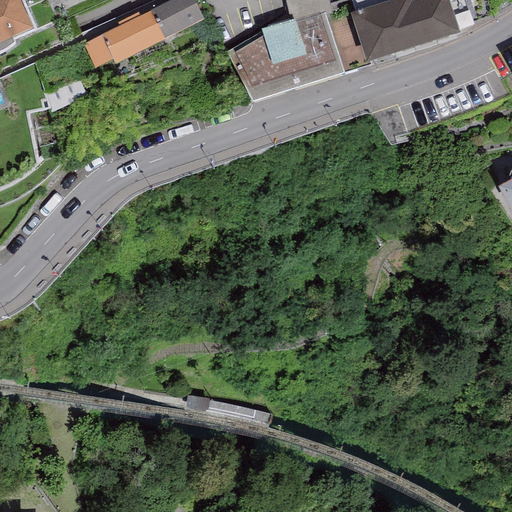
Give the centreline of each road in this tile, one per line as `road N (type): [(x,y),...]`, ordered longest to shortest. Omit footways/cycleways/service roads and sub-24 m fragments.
road 1 (secondary): [(0,287),(83,201),(131,167),(467,50),(511,27)]
road 2 (trunk): [(165,0),(0,231)]
